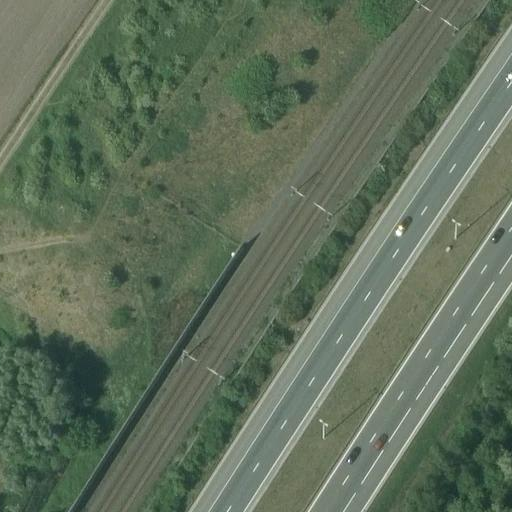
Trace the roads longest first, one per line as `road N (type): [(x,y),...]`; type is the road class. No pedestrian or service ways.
road 1 (motorway): [(511,71),(223,511)]
road 2 (motorway): [(326,511),(511,230)]
